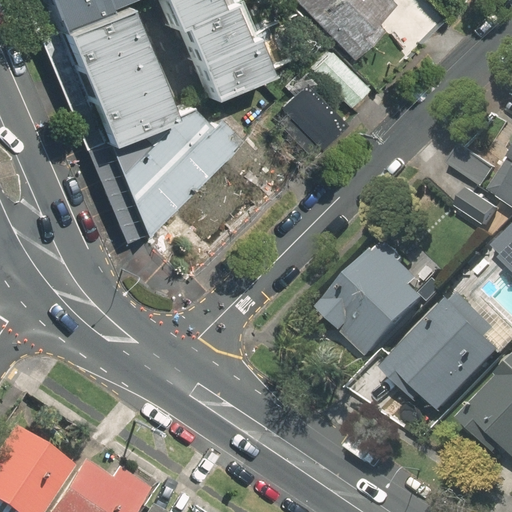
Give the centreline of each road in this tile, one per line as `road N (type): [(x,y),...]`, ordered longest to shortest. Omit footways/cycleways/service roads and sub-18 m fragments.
road 1 (residential): [(511,26),(168,367)]
road 2 (secondary): [(379,511),(168,367)]
road 3 (secondary): [(168,367),(131,370),(76,339),(42,309),(10,262)]
road 4 (secondary): [(61,228),(90,280),(150,335),(168,367)]
